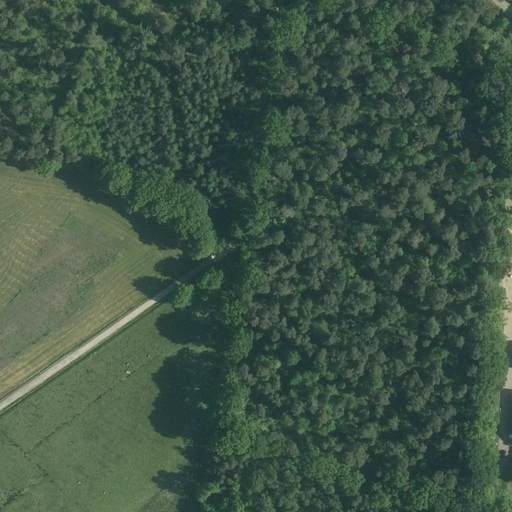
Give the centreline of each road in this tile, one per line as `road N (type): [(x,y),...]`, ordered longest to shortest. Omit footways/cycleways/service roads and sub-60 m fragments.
road 1 (track): [(0,406),(209,261),(240,230),(253,206),(286,0)]
road 2 (track): [(253,206),(508,284)]
road 3 (track): [(485,511),(508,284)]
